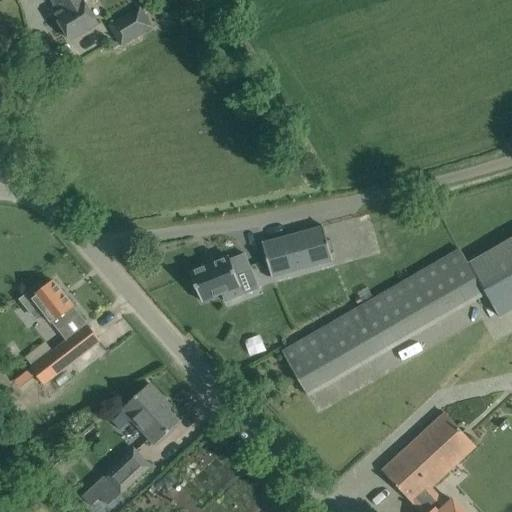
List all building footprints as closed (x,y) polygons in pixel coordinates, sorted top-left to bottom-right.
[(51,0),(60,13),(55,16),(70,41),(97,24),(83,1),(84,0),(51,0)] [(108,26),(121,48),(153,28),(139,6),(108,26)] [(303,269),(301,261),(330,253),(323,227),(262,243),(272,278),(303,269)] [(511,231),(467,252),(469,257),(284,338),(312,402),(322,398),(323,401),(428,355),(422,343),(414,346),(409,334),(494,296),(502,315),(511,310),(511,231)] [(203,267),(190,273),(202,302),(221,294),(222,294),(225,302),(244,294),(242,290),(236,275),(251,269),(245,254),(231,260),(230,260),(230,259),(229,257),(216,262),(214,258),(201,264),(203,267)] [(34,374),(43,386),(100,341),(53,282),(42,291),(38,286),(20,300),(34,318),(42,311),(66,342),(21,378),(25,382),(34,374)] [(150,384),(123,409),(156,444),(180,421),(179,420),(178,421),(168,410),(172,407),(171,406),(170,406),(150,384)] [(442,415),(382,471),(419,511),(465,511),(453,499),(446,505),(431,488),(474,449),(442,415)] [(133,447),(102,476),(120,496),(151,466),(133,447)]
